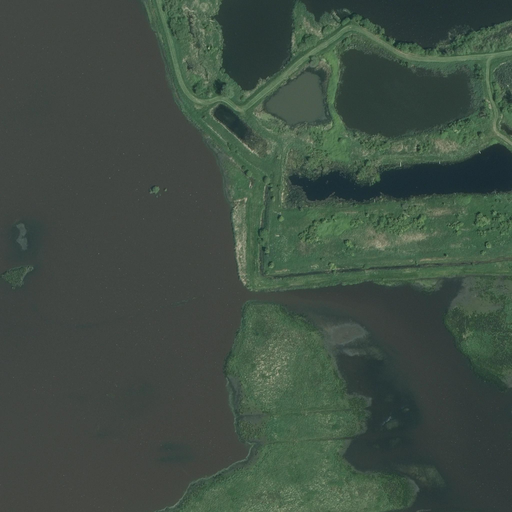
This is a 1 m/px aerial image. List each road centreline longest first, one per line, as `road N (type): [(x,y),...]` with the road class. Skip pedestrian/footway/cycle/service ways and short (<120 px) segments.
road 1 (track): [(194,104),(257,175),(248,205),(254,283),(511,268)]
road 2 (track): [(511,53),(413,58),(352,27),(244,108),(220,98),(194,104)]
